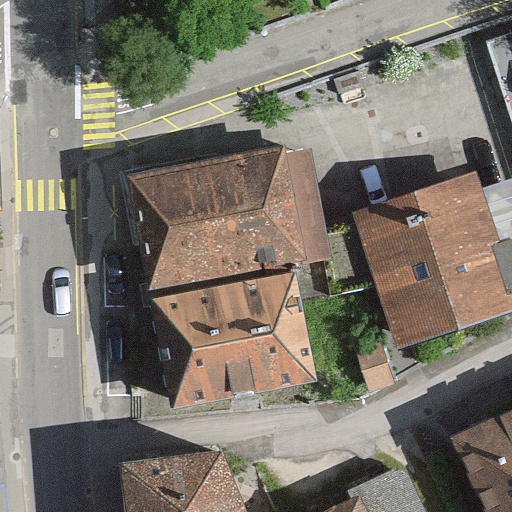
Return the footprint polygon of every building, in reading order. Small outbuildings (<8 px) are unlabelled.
[(511,26),(491,33),(511,102),(511,26)] [(300,147),(141,173),(157,269),(316,243),(300,147)] [(511,272),(479,175),(354,218),(403,363),(511,325),(511,272)] [(298,274),(163,298),(179,388),(314,363),(298,274)] [(511,511),(511,421),(462,444),(491,511),(511,511)] [(259,511),(225,451),(136,462),(139,511),(360,511),(350,493),(306,511),(259,511)]
